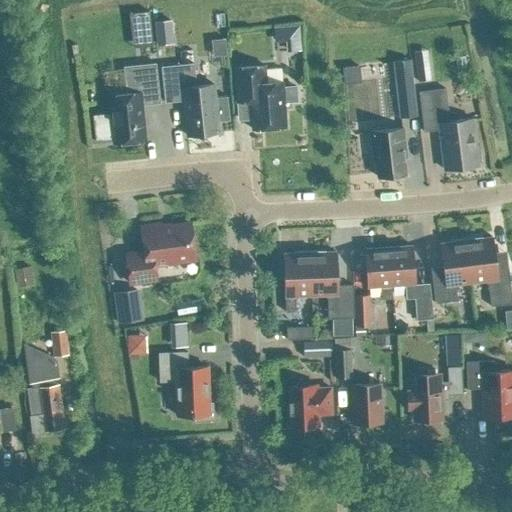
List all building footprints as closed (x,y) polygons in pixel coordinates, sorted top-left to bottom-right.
[(153,20),(156,44),(172,42),(170,18),(153,20)] [(300,21),(277,22),(278,50),(301,49),(300,21)] [(211,49),(225,49),(225,36),(211,36),(211,49)] [(94,48),(83,43),(77,54),(88,60),(94,48)] [(298,56),(286,57),(286,70),(298,70),(298,56)] [(409,58),(392,60),(398,117),(416,115),(409,58)] [(110,112),(92,114),(95,139),(112,138),(113,142),(145,139),(141,104),(159,102),(155,62),(123,66),(126,93),(108,94),(110,112)] [(193,62),(160,66),(164,102),(182,100),(186,134),(218,131),(217,120),(228,119),(225,95),(214,96),(213,83),(195,85),(193,62)] [(295,85),(282,86),(280,66),(264,68),(264,65),(233,67),(237,116),(251,116),(251,128),(285,126),(283,101),(296,100),(295,85)] [(448,120),(444,87),(418,91),(423,131),(438,129),(443,169),(477,164),(477,161),(480,160),(478,143),(475,144),(471,117),(448,120)] [(405,173),(403,156),(405,156),(402,127),(369,131),(373,160),(375,159),(377,176),(405,173)] [(94,160),(113,159),(112,141),(93,142),(94,160)] [(160,226),(160,222),(140,224),(144,250),(125,253),(130,282),(155,279),(153,263),(194,258),(189,222),(160,226)] [(465,237),(471,282),(484,281),(487,283),(490,304),(489,305),(511,302),(505,252),(493,254),(491,236),(481,237),(481,235),(465,237)] [(458,284),(471,282),(465,237),(449,239),(449,241),(439,242),(442,265),(429,266),(434,302),(457,299),(456,298),(455,287),(458,284)] [(387,246),(390,285),(404,284),(405,298),(413,297),(415,319),(432,318),(428,282),(414,283),(411,244),(387,246)] [(390,285),(387,246),(364,248),(367,287),(380,286),(381,298),(391,298),(390,285)] [(309,250),(310,295),(323,295),(327,298),(327,317),(327,318),(353,317),(352,284),(336,284),(335,250),(325,251),(325,249),(309,250)] [(297,296),(310,295),(309,250),(293,251),(293,252),(283,252),(285,311),(295,311),(295,310),(294,299),(297,296)] [(16,264),(18,282),(33,280),(31,262),(16,264)] [(140,285),(114,286),(116,316),(142,315),(140,285)] [(354,325),(370,325),(368,293),(353,294),(354,325)] [(170,346),(186,345),(186,322),(169,322),(170,346)] [(286,338),(312,337),(311,325),(285,326),(286,338)] [(53,355),(68,353),(65,328),(49,331),(53,355)] [(147,349),(146,330),(125,331),(126,350),(147,349)] [(462,341),(488,341),(488,332),(462,332),(462,341)] [(334,376),(351,376),(349,336),(333,337),(333,348),(332,348),(334,376)] [(302,356),(330,355),(329,339),(302,340),(302,356)] [(41,434),(44,430),(63,428),(58,389),(53,355),(22,342),(30,387),(27,388),(31,415),(29,415),(31,432),(32,432),(35,435),(41,434)] [(212,401),(207,401),(206,365),(187,366),(186,351),(158,352),(159,381),(175,380),(176,414),(196,414),(196,418),(213,418),(212,401)] [(446,366),(458,365),(457,352),(444,353),(444,366),(446,366)] [(511,369),(493,370),(492,359),(465,361),(466,388),(482,387),(483,416),(511,415),(511,369)] [(462,393),(460,365),(458,365),(446,366),(447,381),(439,381),(439,376),(411,378),(411,390),(406,391),(407,408),(412,408),(413,420),(441,418),(440,394),(462,393)] [(352,422),(381,421),(379,382),(350,384),(352,422)] [(315,387),(315,384),(287,385),(289,408),(285,408),(285,425),(317,424),(317,413),(331,412),(329,386),(315,387)] [(0,429),(14,428),(12,406),(0,407),(0,429)]
